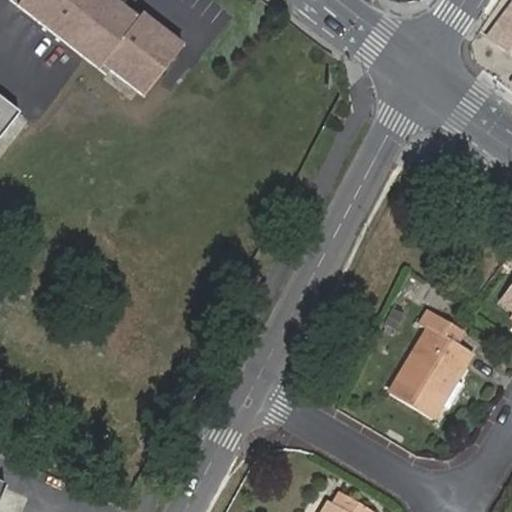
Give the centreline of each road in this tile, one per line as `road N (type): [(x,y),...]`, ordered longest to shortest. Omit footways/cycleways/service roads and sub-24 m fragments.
road 1 (residential): [(252,389),(423,73)]
road 2 (residential): [(252,389),(460,511)]
road 3 (residential): [(183,511),(252,389)]
road 4 (tertiary): [(327,0),(423,73)]
